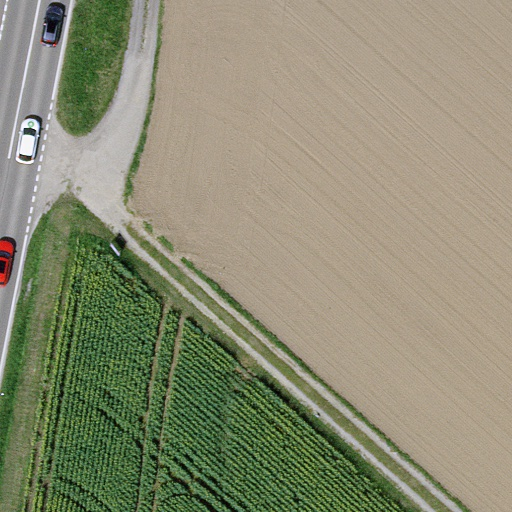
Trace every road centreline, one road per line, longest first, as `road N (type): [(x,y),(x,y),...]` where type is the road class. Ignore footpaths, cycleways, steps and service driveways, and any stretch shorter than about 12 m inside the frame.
road 1 (track): [(445,511),(126,227),(91,170)]
road 2 (track): [(10,146),(91,170),(107,154),(136,79),(145,0)]
road 3 (primary): [(0,206),(38,0)]
